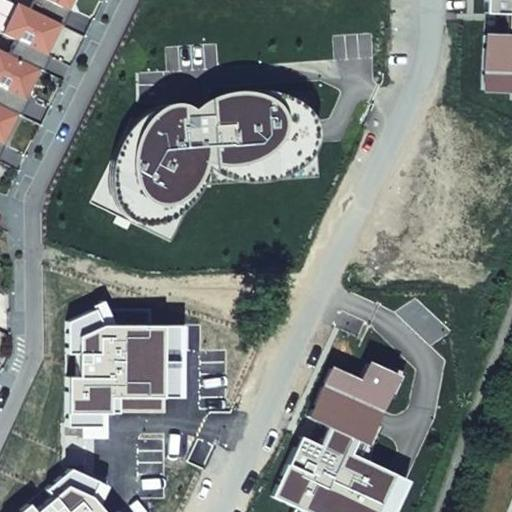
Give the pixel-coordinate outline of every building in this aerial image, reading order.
[(33,0),(29,10),(57,24),(62,26),(69,11),(65,9),(60,7),(63,0),(33,0)] [(65,9),(69,0),(63,0),(60,7),(65,9)] [(7,55),(35,69),(40,71),(47,56),(43,54),(39,52),(46,37),(50,39),(57,24),(29,10),(19,5),(12,20),(9,19),(1,34),(14,40),(7,55)] [(43,54),(50,39),(46,37),(39,52),(43,54)] [(0,107),(13,113),(18,116),(26,101),(21,98),(35,69),(7,55),(0,51),(0,107)] [(0,151),(3,145),(0,143),(0,129),(1,126),(6,128),(13,113),(0,107),(0,151)]
